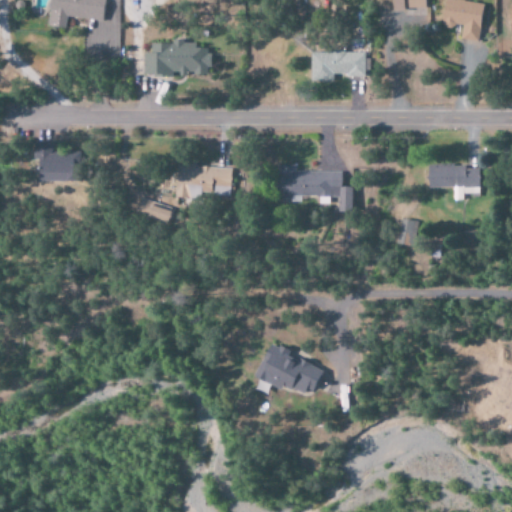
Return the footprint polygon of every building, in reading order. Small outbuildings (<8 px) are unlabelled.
[(100,21),(102,0),(49,0),(45,26),(64,28),(65,16),(100,21)] [(423,0),(391,0),(391,11),(423,12),(423,0)] [(481,3),(454,0),(443,0),(440,25),(461,27),(459,39),(477,41),(481,3)] [(142,75),(170,75),(208,74),(207,48),(194,48),(194,43),(183,43),(183,39),(171,40),(171,43),(149,43),(149,52),(142,53),(142,75)] [(309,52),(309,81),(332,81),(332,76),(364,76),(363,51),(309,52)] [(38,181),(79,181),(79,153),(52,153),(52,141),(33,141),(33,158),(39,158),(38,181)] [(231,168),(195,166),(195,162),(176,161),(174,197),(201,198),(201,193),(213,193),(213,196),(229,197),(231,168)] [(340,172),(294,171),(294,166),(276,165),(276,194),(290,195),(290,201),(299,201),(299,196),(338,197),(337,211),(350,212),(351,187),(340,187),(340,172)] [(426,167),(427,188),(453,187),(453,199),(462,199),(462,193),(479,193),(478,165),(426,167)] [(171,208),(139,197),(134,212),(166,223),(171,208)] [(413,247),(417,221),(399,219),(396,244),(413,247)] [(320,370),(286,356),(288,351),(268,343),(253,378),(280,389),(282,385),(309,396),(320,370)]
